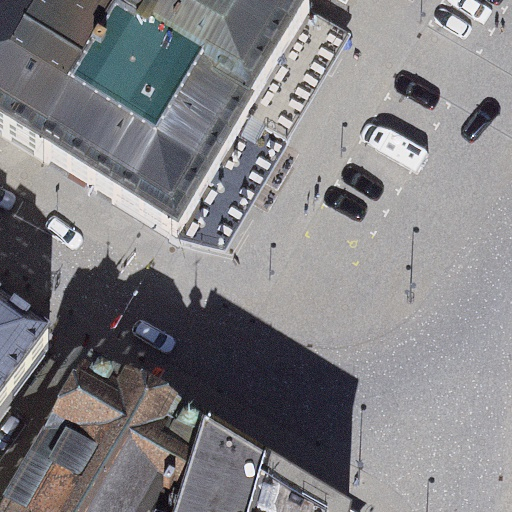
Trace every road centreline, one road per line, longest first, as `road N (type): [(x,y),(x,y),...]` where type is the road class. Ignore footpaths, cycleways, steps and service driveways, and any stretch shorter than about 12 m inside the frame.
road 1 (residential): [(127,304),(333,421),(385,432),(472,431)]
road 2 (unclassified): [(127,304),(0,494)]
road 3 (residential): [(472,431),(492,314),(511,255)]
road 4 (residential): [(0,230),(127,304)]
